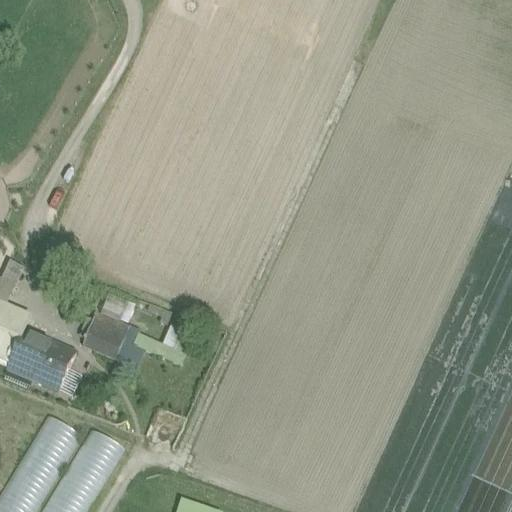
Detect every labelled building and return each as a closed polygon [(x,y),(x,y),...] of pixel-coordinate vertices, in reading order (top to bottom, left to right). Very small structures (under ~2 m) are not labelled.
[(13,267),(0,290),(0,292),(11,298),(23,273),(13,267)] [(26,320),(0,308),(0,362),(11,368),(26,336),(20,333),(26,320)] [(129,331),(96,318),(90,333),(122,346),(129,331)] [(122,346),(115,363),(126,368),(140,336),(129,331),(122,346)] [(90,333),(82,350),(115,363),(122,346),(90,333)] [(76,358),(26,336),(11,368),(8,373),(43,388),(39,396),(50,401),(54,393),(59,395),(76,358)] [(42,415),(0,494),(0,511),(37,511),(79,434),(42,415)] [(85,511),(120,447),(85,429),(41,511),(85,511)]
